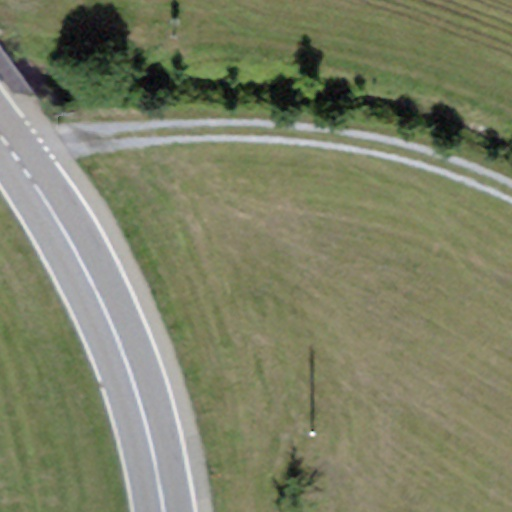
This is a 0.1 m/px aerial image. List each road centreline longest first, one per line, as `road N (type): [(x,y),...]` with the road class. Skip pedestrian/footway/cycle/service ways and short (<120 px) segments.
road 1 (track): [(511,192),(440,162),(288,133),(99,137),(12,152)]
road 2 (primary): [(0,135),(108,317),(147,430),(163,511)]
